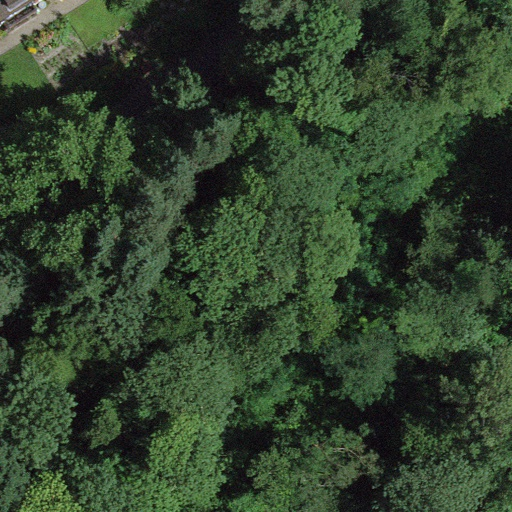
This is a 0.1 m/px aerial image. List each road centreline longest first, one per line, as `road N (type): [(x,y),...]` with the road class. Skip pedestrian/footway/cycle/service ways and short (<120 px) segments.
road 1 (track): [(320,511),(345,403),(458,234),(511,197)]
road 2 (residential): [(0,173),(53,168),(113,123)]
